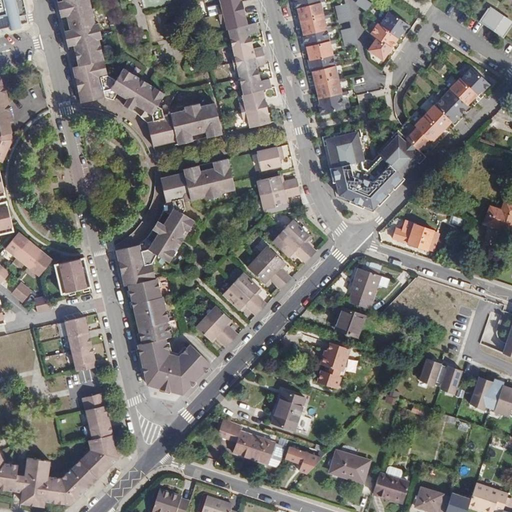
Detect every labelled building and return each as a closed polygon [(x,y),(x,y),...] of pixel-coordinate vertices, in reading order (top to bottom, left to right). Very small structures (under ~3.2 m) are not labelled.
[(0,0),(0,22),(21,17),(27,16),(23,0),(0,0)] [(62,0),(63,1),(57,2),(61,18),(67,16),(70,30),(64,31),(68,47),(73,46),(78,66),(73,67),(81,103),(90,101),(90,98),(105,94),(106,97),(115,101),(119,95),(127,100),(140,79),(123,68),(115,81),(108,75),(99,40),(102,39),(98,23),(95,24),(89,0),(62,0)] [(215,6),(218,15),(240,9),(239,2),(241,2),(241,0),(218,0),(220,5),(215,6)] [(293,0),(295,3),(296,3),(305,40),(304,41),(305,47),(307,47),(310,59),(308,60),(310,67),(311,67),(320,104),(319,104),(321,115),(345,109),(342,94),(343,93),(320,0),(293,0)] [(372,4),(366,0),(358,0),(356,3),(368,11),(372,4)] [(353,21),(349,4),(335,7),(339,24),(353,21)] [(511,25),(511,20),(490,5),(478,21),(503,38),(511,25)] [(226,30),(228,30),(247,25),(245,16),(242,16),(240,9),(218,15),(220,24),(224,23),(226,30)] [(368,51),(383,61),(402,34),(403,34),(410,26),(389,11),(380,25),(378,23),(371,34),(377,38),(368,51)] [(0,31),(23,26),(21,17),(0,22),(0,31)] [(228,30),(232,46),(248,42),(247,35),(249,35),(259,32),(256,23),(247,25),(228,30)] [(359,45),(355,28),(341,31),(345,48),(359,45)] [(231,54),(233,63),(264,55),(262,47),(253,49),(250,50),(248,42),(232,46),(234,53),(231,54)] [(238,72),(240,79),(256,75),(254,67),(257,67),(266,64),(264,55),(233,63),(235,72),(238,72)] [(417,128),(405,140),(407,141),(415,149),(416,148),(419,152),(430,140),(433,142),(451,123),(453,124),(470,106),(468,104),(477,96),(482,91),(483,92),(490,84),(472,67),(461,79),(460,78),(450,89),(435,106),(434,105),(414,126),(417,128)] [(244,95),(263,90),(272,88),(270,79),(261,81),(258,82),(256,75),(240,79),(244,95)] [(0,125),(10,123),(13,122),(2,77),(0,77),(0,125)] [(149,84),(140,79),(127,100),(124,105),(133,111),(136,106),(149,84)] [(177,141),(178,145),(193,141),(192,135),(205,132),(207,138),(222,134),(215,103),(200,106),(200,103),(184,107),(185,110),(163,115),(162,109),(158,106),(165,94),(149,84),(136,106),(144,111),(140,117),(147,122),(149,122),(153,137),(150,138),(153,147),(177,141)] [(265,99),(263,90),(244,95),(242,95),(243,103),(239,104),(241,113),(264,107),(262,100),(265,99)] [(266,114),(264,107),(241,113),(243,122),(248,121),(250,128),(271,123),(269,114),(266,114)] [(12,133),(10,123),(0,125),(0,135),(11,133),(12,133)] [(353,129),(354,133),(357,132),(358,138),(360,138),(363,137),(361,128),(353,129)] [(415,149),(407,141),(405,143),(397,136),(393,141),(378,156),(381,159),(377,172),(372,170),(374,165),(370,165),(368,170),(365,169),(363,162),(365,161),(360,138),(358,138),(357,132),(354,133),(332,138),(328,139),(330,145),(328,145),(333,169),(336,183),(339,196),(373,210),(378,205),(388,194),(393,189),(403,178),(417,163),(422,158),(414,150),(415,149)] [(390,138),(393,141),(397,136),(405,143),(407,141),(405,140),(397,132),(390,138)] [(12,140),(11,133),(0,135),(0,161),(2,162),(12,140)] [(328,145),(330,145),(328,139),(332,138),(331,134),(323,136),(325,145),(328,145)] [(281,146),(257,152),(261,170),(281,166),(280,160),(279,155),(283,154),(281,146)] [(415,149),(414,150),(422,158),(417,163),(420,165),(426,158),(419,152),(416,148),(415,149)] [(169,215),(163,225),(184,239),(196,222),(182,213),(185,210),(184,202),(205,197),(206,200),(221,196),(221,193),(235,190),(228,158),(212,162),(214,168),(201,171),(199,165),(183,169),(184,172),(160,178),(162,187),(165,187),(169,202),(166,203),(163,211),(169,215)] [(257,181),(261,195),(283,190),(299,186),(297,179),(281,182),(280,176),(257,181)] [(405,180),(403,178),(393,189),(395,191),(405,180)] [(283,190),(261,195),(264,210),(287,204),(285,197),(300,194),(299,186),(283,190)] [(390,196),(388,194),(378,205),(380,207),(390,196)] [(484,223),(511,233),(511,231),(511,201),(505,199),(501,210),(490,206),(484,223)] [(0,202),(0,233),(14,230),(7,201),(4,202),(0,202)] [(293,220),(282,230),(311,257),(316,252),(305,241),(309,236),(293,220)] [(163,225),(157,221),(153,229),(158,232),(179,246),(184,239),(163,225)] [(414,224),(405,221),(402,230),(412,233),(414,224)] [(392,238),(427,250),(434,231),(414,224),(412,233),(402,230),(396,228),(392,238)] [(272,241),(289,257),(294,252),(306,263),(311,257),(282,230),(272,241)] [(440,233),(434,231),(427,250),(433,252),(440,233)] [(124,286),(129,285),(155,279),(152,264),(156,255),(168,263),(179,246),(158,232),(151,244),(145,240),(140,244),(140,247),(126,251),(125,248),(116,250),(124,286)] [(52,260),(18,233),(6,248),(40,275),(52,260)] [(269,247),(258,258),(286,284),(291,278),(280,267),(285,262),(269,247)] [(84,258),(55,265),(62,294),(91,287),(84,258)] [(286,284),(258,258),(248,268),(264,283),(269,278),(281,289),(286,284)] [(10,273),(0,265),(0,283),(1,284),(10,273)] [(358,269),(350,293),(352,294),(349,303),(369,309),(377,287),(381,276),(378,275),(371,273),(358,269)] [(233,283),(261,310),(267,304),(255,294),(260,288),(243,273),(233,283)] [(383,277),(381,276),(377,287),(379,288),(385,288),(388,280),(383,277)] [(155,279),(129,285),(142,343),(138,344),(148,384),(160,388),(161,385),(166,386),(165,389),(183,394),(211,364),(190,345),(179,357),(169,354),(165,338),(170,337),(167,322),(168,321),(162,296),(161,297),(157,278),(155,279)] [(32,291),(21,283),(12,293),(23,302),(32,291)] [(256,316),(261,310),(233,283),(223,294),(240,310),(245,305),(256,316)] [(347,296),(329,290),(327,295),(345,301),(347,296)] [(48,296),(35,299),(38,313),(51,310),(48,296)] [(206,317),(232,341),(238,335),(226,324),(231,319),(216,306),(206,317)] [(363,315),(342,307),(334,328),(355,336),(363,315)] [(87,324),(85,317),(64,322),(76,372),(92,368),(90,362),(95,361),(96,360),(90,338),(88,339),(84,325),(87,324)] [(226,347),(232,341),(206,317),(196,327),(211,341),(215,336),(226,347)] [(511,321),(502,352),(511,356),(511,321)] [(349,349),(330,342),(327,351),(326,355),(323,354),(320,364),(325,366),(323,371),(320,372),(317,382),(336,388),(340,377),(338,376),(340,371),(342,371),(349,349)] [(441,362),(425,357),(418,379),(434,384),(436,379),(442,381),(440,385),(454,389),(460,371),(440,365),(441,362)] [(511,388),(479,377),(471,402),(485,406),(485,405),(494,408),(493,409),(508,414),(509,412),(511,413),(511,388)] [(295,431),(305,398),(282,391),(271,423),(295,431)] [(24,477),(22,493),(20,501),(44,504),(44,502),(71,505),(81,496),(78,493),(81,490),(83,493),(112,464),(110,462),(113,459),(115,461),(119,458),(111,427),(109,428),(106,414),(108,413),(106,406),(105,406),(102,393),(95,395),(97,407),(85,410),(92,440),(88,441),(90,450),(61,479),(49,478),(50,462),(27,458),(24,477)] [(97,407),(95,395),(82,398),(85,410),(97,407)] [(311,400),(305,398),(295,431),(300,433),(311,400)] [(427,408),(414,404),(411,412),(424,416),(427,408)] [(438,419),(455,425),(457,419),(440,413),(438,419)] [(273,444),(251,436),(253,431),(223,421),(218,437),(237,443),(233,454),(244,458),(246,453),(269,460),(273,444)] [(273,444),(269,460),(271,461),(272,459),(284,463),(285,458),(288,448),(273,444)] [(309,454),(300,451),(301,448),(289,444),(288,448),(285,458),(306,465),(309,454)] [(330,470),(347,475),(347,477),(363,482),(370,461),(336,451),(330,470)] [(267,466),(269,460),(246,453),(244,458),(267,466)] [(0,490),(15,492),(17,476),(18,466),(5,464),(0,454),(0,490)] [(401,469),(390,466),(388,467),(385,474),(400,479),(402,471),(401,469)] [(403,503),(409,482),(400,479),(385,474),(379,472),(373,494),(403,503)] [(24,477),(17,476),(15,492),(22,493),(24,477)] [(485,511),(492,511),(493,510),(499,511),(501,511),(503,509),(507,498),(508,494),(476,483),(469,504),(484,509),(483,511),(485,511)] [(414,507),(430,511),(438,511),(442,498),(444,494),(420,487),(414,507)] [(186,511),(189,502),(181,500),(181,498),(159,490),(152,511),(186,511)] [(201,511),(231,511),(233,505),(207,497),(201,511)] [(445,511),(449,500),(442,498),(438,511),(445,511)] [(511,505),(511,499),(507,498),(503,509),(510,511),(511,505)]
